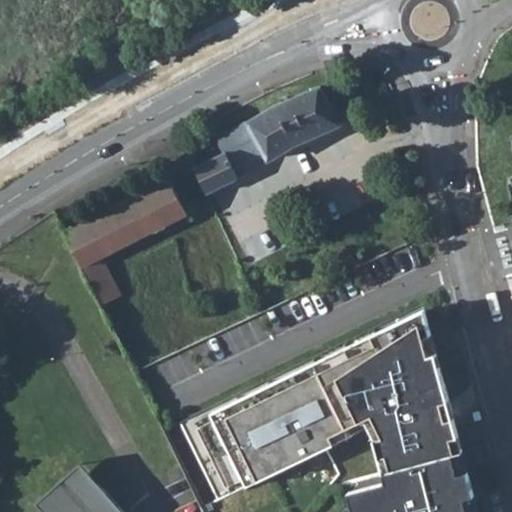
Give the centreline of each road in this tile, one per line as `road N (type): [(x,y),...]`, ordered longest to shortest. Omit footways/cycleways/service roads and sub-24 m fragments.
road 1 (secondary): [(386,23),(246,68),(0,207)]
road 2 (residential): [(511,417),(448,160),(436,57)]
